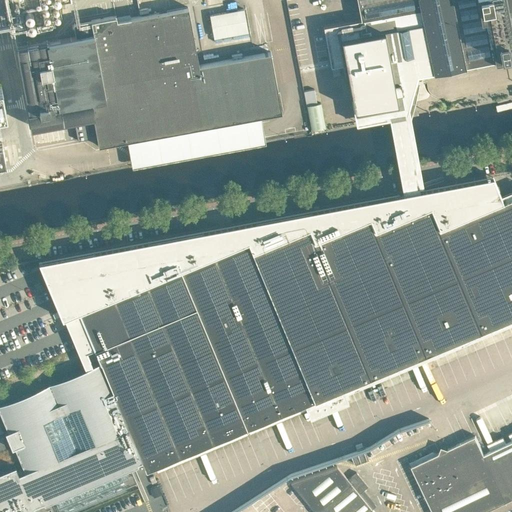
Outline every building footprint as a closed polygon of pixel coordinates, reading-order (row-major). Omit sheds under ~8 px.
[(511,0),(357,0),(359,11),(361,18),(345,21),(323,25),(331,65),(345,63),(349,80),(346,80),(346,83),(349,82),(352,100),(356,123),(389,117),(406,114),(409,104),(411,94),(417,74),(425,73),(425,77),(434,76),(433,71),(433,72),(466,66),(466,65),(478,62),(478,64),(486,62),(486,61),(495,59),(495,61),(511,57),(511,0)] [(76,36),(17,46),(32,126),(93,114),(98,145),(128,140),(263,115),(281,112),(270,51),(243,56),(242,52),(232,54),(233,58),(199,64),(189,7),(117,20),(116,16),(74,23),(76,36)] [(244,8),(210,14),(214,38),(248,32),(244,8)] [(25,13),(25,15),(25,17),(26,18),(28,19),(30,20),(31,19),(33,18),(34,16),(34,15),(33,13),(32,11),(30,11),(28,11),(26,12),(25,13)] [(358,11),(343,14),(344,19),(345,21),(361,18),(359,11),(358,11)] [(21,13),(15,14),(18,30),(24,28),(21,13)] [(27,24),(27,26),(27,27),(29,28),(30,29),(32,29),(34,28),(35,27),(35,25),(35,23),(34,22),(32,21),(31,20),(29,21),(27,22),(27,24)] [(321,102),(306,104),(309,129),(324,128),(321,102)] [(424,188),(409,104),(406,114),(389,117),(403,192),(424,188)] [(128,140),(132,164),(267,140),(267,138),(263,115),(128,140)] [(75,122),(78,140),(90,138),(87,120),(75,122)] [(57,178),(71,176),(69,167),(56,169),(57,178)] [(57,257),(38,260),(62,317),(64,317),(86,368),(100,362),(101,362),(102,363),(142,460),(144,465),(146,470),(511,316),(511,189),(501,194),(493,175),(424,188),(403,192),(268,217),(252,220),(120,245),(57,257)] [(0,472),(0,511),(35,511),(33,506),(44,501),(53,498),(57,507),(122,480),(118,471),(141,461),(143,466),(144,465),(142,460),(102,363),(101,362),(100,362),(86,368),(0,404),(0,412),(8,431),(5,432),(12,448),(15,447),(23,466),(17,469),(16,466),(0,472)] [(511,439),(484,453),(476,435),(412,465),(434,511),(482,511),(495,506),(511,497),(511,439)] [(489,448),(505,442),(503,436),(487,443),(489,448)] [(365,451),(352,455),(354,463),(368,459),(365,451)] [(356,472),(348,478),(337,465),(300,478),(290,481),(315,511),(375,511),(372,508),(376,505),(363,489),(367,486),(356,472)] [(412,490),(421,511),(432,511),(422,486),(412,490)]
